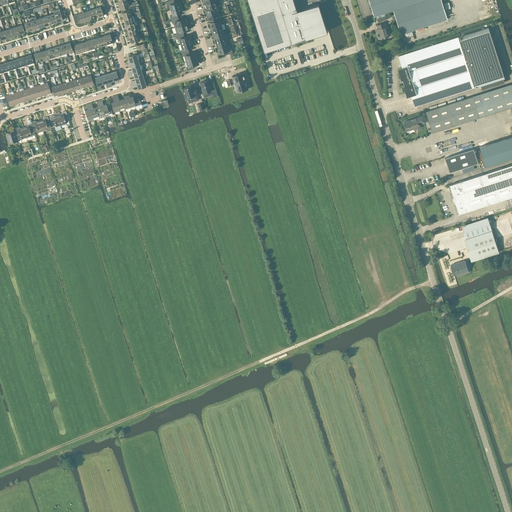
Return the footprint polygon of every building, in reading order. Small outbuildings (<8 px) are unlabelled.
[(126,0),(118,3),(120,9),(128,6),(126,0)] [(171,10),(182,6),(181,3),(180,4),(179,1),(174,3),(173,0),(172,0),(168,1),(166,2),(168,5),(170,4),(171,10)] [(248,0),(264,51),(312,36),(311,36),(314,35),(314,36),(317,35),(316,32),(325,29),(321,17),(323,16),(323,15),(321,16),(317,4),(297,10),(293,0),(248,0)] [(369,0),(374,17),(393,10),(424,0),(369,0)] [(441,0),(424,0),(393,10),(401,34),(447,19),(441,0)] [(216,1),(206,4),(207,7),(208,9),(216,7),(218,6),(220,6),(218,1),(216,1)] [(183,9),(182,6),(171,10),(173,15),(170,16),(171,19),(178,17),(177,14),(183,12),(182,10),(183,9)] [(94,9),(97,17),(103,15),(100,7),(94,9)] [(217,12),(216,7),(208,9),(206,10),(208,15),(217,12)] [(91,19),(97,17),(94,9),(88,10),(91,19)] [(85,20),(91,19),(88,10),(82,12),(85,20)] [(123,18),(131,16),(129,10),(121,12),(123,18)] [(60,12),(54,14),(56,22),(63,20),(62,18),(66,16),(64,11),(60,12)] [(217,12),(208,15),(209,20),(219,17),(221,17),(220,11),(217,12)] [(79,22),(85,20),(82,12),(73,15),(75,23),(79,22)] [(51,23),(56,22),(54,14),(48,15),(51,23)] [(44,25),(51,23),(48,15),(42,17),(44,25)] [(125,24),(133,22),(131,16),(123,18),(125,24)] [(38,27),(44,25),(42,17),(36,19),(38,27)] [(177,27),(188,23),(187,20),(186,20),(186,18),(179,20),(178,17),(171,19),(172,22),(175,21),(177,27)] [(38,27),(36,19),(30,21),(32,29),(38,27)] [(219,19),(210,22),(211,27),(221,24),(219,19)] [(26,31),(32,29),(30,21),(24,23),(26,31)] [(135,28),(133,22),(125,24),(127,30),(135,28)] [(177,26),(175,27),(176,33),(175,33),(176,36),(183,34),(183,31),(189,29),(188,27),(189,26),(188,23),(177,27),(177,26)] [(384,35),(389,33),(385,23),(376,25),(379,32),(377,33),(378,39),(384,37),(384,35)] [(22,24),(16,26),(18,33),(24,32),(22,24)] [(221,24),(211,27),(213,33),(223,30),(221,24)] [(18,33),(16,26),(10,28),(12,35),(18,33)] [(488,27),(460,36),(461,39),(460,39),(475,84),(476,88),(481,86),(503,79),(504,78),(503,75),(489,30),(488,27)] [(10,28),(4,30),(6,37),(12,35),(10,28)] [(137,34),(135,28),(127,30),(129,37),(137,34)] [(223,30),(213,33),(214,36),(215,38),(224,35),(227,34),(226,32),(224,33),(223,30)] [(104,36),(106,44),(112,42),(112,41),(110,35),(110,34),(104,36)] [(137,34),(129,37),(131,43),(139,40),(140,40),(139,37),(138,37),(137,34)] [(180,38),(181,44),(192,40),(191,37),(190,35),(184,37),(183,34),(176,36),(177,39),(180,38)] [(224,35),(215,38),(216,43),(228,39),(227,34),(224,35)] [(100,46),(106,44),(104,36),(98,37),(100,46)] [(94,47),(100,46),(98,37),(92,39),(94,47)] [(409,96),(411,96),(415,107),(417,106),(474,88),(458,37),(401,56),(398,56),(402,68),(400,68),(404,80),(405,79),(407,84),(406,85),(409,96)] [(88,49),(94,47),(92,39),(86,41),(88,49)] [(228,39),(216,43),(218,48),(230,44),(228,39)] [(181,50),(182,53),(189,51),(188,48),(193,46),(193,44),(192,40),(181,44),(183,49),(181,50)] [(86,41),(80,43),(82,51),(88,49),(86,41)] [(64,44),(66,52),(72,50),(70,42),(64,44)] [(76,53),(82,51),(80,43),(73,45),(76,53)] [(60,54),(66,52),(64,44),(58,46),(60,54)] [(230,44),(218,48),(220,53),(225,52),(225,55),(233,53),(230,44)] [(54,56),(60,54),(58,46),(52,48),(54,56)] [(48,58),(54,56),(52,48),(46,50),(48,58)] [(40,52),(42,60),(48,58),(46,50),(40,52)] [(185,55),(187,61),(198,57),(197,54),(196,54),(195,52),(190,54),(189,51),(182,53),(183,56),(185,55)] [(36,62),(42,60),(40,52),(33,54),(36,62)] [(128,62),(137,59),(136,54),(128,56),(129,59),(127,60),(128,62)] [(25,56),(27,63),(33,61),(31,55),(25,56)] [(21,65),(27,63),(25,56),(19,58),(21,65)] [(198,57),(187,61),(188,66),(186,67),(187,70),(194,68),(193,65),(199,63),(198,61),(199,61),(198,57)] [(15,67),(21,65),(19,58),(13,60),(15,67)] [(9,69),(15,67),(13,60),(7,62),(9,69)] [(7,62),(1,64),(3,71),(9,69),(7,62)] [(141,70),(139,65),(131,67),(132,70),(127,71),(128,74),(141,70)] [(116,71),(110,72),(113,80),(116,79),(116,81),(119,80),(118,78),(120,77),(118,70),(116,71)] [(243,72),(238,74),(240,82),(246,80),(243,72)] [(107,87),(109,87),(105,74),(100,76),(102,84),(105,83),(107,87)] [(240,82),(238,74),(232,76),(235,84),(240,82)] [(144,80),(142,75),(134,77),(135,80),(131,82),(131,84),(144,80)] [(212,92),(213,96),(213,97),(216,96),(217,96),(214,84),(210,85),(208,80),(200,82),(201,83),(203,88),(202,89),(203,94),(212,92)] [(217,86),(220,95),(230,92),(226,80),(221,82),(222,84),(217,86)] [(246,80),(240,82),(243,91),(249,89),(246,80)] [(47,82),(42,84),(45,94),(50,93),(47,82)] [(240,82),(235,84),(238,93),(243,91),(240,82)] [(45,94),(42,84),(37,86),(40,96),(45,94)] [(511,85),(511,84),(426,111),(432,132),(511,107),(511,111),(511,85)] [(184,87),(187,96),(188,100),(194,98),(194,100),(199,99),(198,96),(197,95),(198,95),(195,87),(195,88),(193,89),(192,85),(184,87)] [(37,86),(32,87),(35,97),(40,96),(37,86)] [(30,99),(35,97),(32,87),(27,89),(30,99)] [(25,101),(30,99),(27,89),(21,90),(25,101)] [(20,102),(25,101),(21,90),(16,92),(20,102)] [(16,92),(11,94),(14,104),(20,102),(16,92)] [(14,104),(11,94),(6,95),(9,106),(14,104)] [(124,107),(121,99),(119,100),(117,95),(115,96),(119,108),(124,107)] [(124,98),(121,99),(124,107),(124,109),(130,107),(129,105),(126,95),(124,96),(124,98)] [(134,101),(132,95),(129,96),(128,95),(126,95),(129,105),(130,107),(135,106),(138,105),(136,100),(134,101)] [(119,108),(115,96),(112,96),(114,101),(111,102),(114,112),(119,111),(119,108)] [(99,101),(103,113),(108,112),(109,115),(112,114),(109,104),(106,105),(106,104),(103,105),(101,100),(99,101)] [(104,116),(103,113),(99,101),(97,101),(98,106),(95,107),(99,118),(104,116)] [(99,118),(95,107),(92,108),(91,103),(89,104),(93,120),(99,118)] [(93,120),(89,104),(86,104),(88,109),(85,110),(88,121),(93,120)] [(58,115),(61,125),(66,123),(66,122),(68,122),(67,118),(68,117),(66,111),(62,112),(63,113),(58,115)] [(52,115),(49,116),(51,122),(52,122),(53,126),(54,126),(55,131),(61,129),(60,125),(61,125),(58,115),(55,116),(53,116),(52,115)] [(44,119),(40,121),(43,130),(48,129),(48,128),(51,127),(47,116),(44,117),(44,119)] [(419,123),(424,122),(422,116),(404,122),(406,131),(417,128),(417,129),(420,128),(419,123)] [(43,130),(40,121),(35,122),(34,120),(31,122),(31,123),(34,132),(37,131),(38,132),(43,130)] [(35,134),(34,132),(31,123),(28,124),(28,126),(24,127),(27,137),(32,135),(31,135),(35,134)] [(21,139),(27,137),(24,127),(19,129),(18,127),(15,128),(18,139),(21,138),(21,139)] [(9,143),(17,141),(14,130),(6,133),(9,143)] [(511,135),(479,147),(485,166),(511,157),(511,135)] [(473,164),(478,163),(473,148),(445,158),(450,172),(462,168),(473,164)] [(511,164),(449,185),(454,199),(453,200),(455,202),(459,214),(511,196),(511,164)] [(475,169),(473,164),(462,168),(463,173),(475,169)] [(487,217),(463,225),(467,238),(464,239),(471,262),(499,253),(487,217)] [(451,265),(454,274),(462,272),(463,274),(468,273),(464,260),(451,265)]
